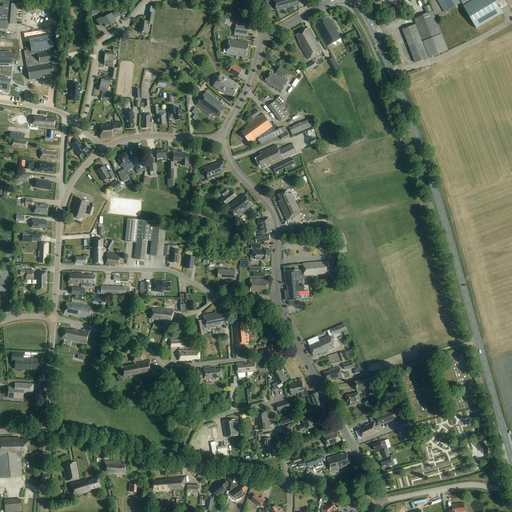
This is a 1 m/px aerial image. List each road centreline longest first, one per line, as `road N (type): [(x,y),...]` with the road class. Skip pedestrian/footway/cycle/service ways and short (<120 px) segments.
road 1 (primary): [(511,460),(433,182),(358,0)]
road 2 (residential): [(301,350),(285,358),(174,365),(133,339),(51,315)]
road 3 (residential): [(278,297),(218,295),(169,271),(57,266)]
road 4 (residential): [(181,460),(200,423),(269,404),(290,483)]
road 5 (tertiary): [(278,297),(275,214),(229,160),(224,139)]
road 6 (residential): [(76,125),(100,42),(152,0)]
road 7 (unclassified): [(322,386),(457,346)]
road 8 (tertiary): [(47,431),(181,460)]
road 9 (unclassified): [(376,502),(469,484),(511,485)]
road 10 (tertiary): [(376,502),(322,386)]
road 11 (unclassified): [(102,149),(137,137),(224,139)]
